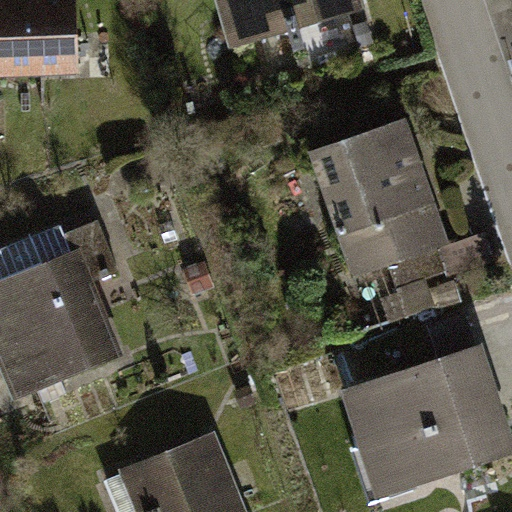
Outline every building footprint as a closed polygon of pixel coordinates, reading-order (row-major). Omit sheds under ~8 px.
[(0,84),(83,83),(81,1),(73,0),(23,0),(24,3),(0,3),(0,84)] [(217,0),(232,52),(368,14),(364,0),(217,0)] [(411,126),(313,159),(355,281),(392,268),(453,247),(411,126)] [(453,247),(392,268),(400,290),(448,274),(450,281),(497,265),(487,236),(453,247)] [(80,253),(0,284),(0,374),(12,406),(123,362),(80,253)] [(444,363),(345,396),(380,503),(447,481),(511,459),(511,431),(485,352),(479,354),(467,320),(433,331),(444,363)] [(245,511),(211,427),(117,465),(136,511),(245,511)]
